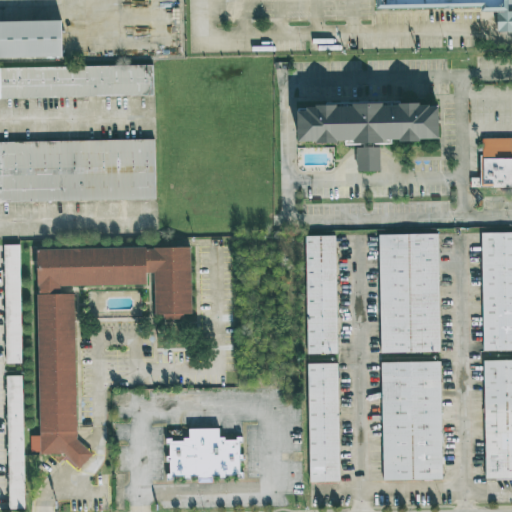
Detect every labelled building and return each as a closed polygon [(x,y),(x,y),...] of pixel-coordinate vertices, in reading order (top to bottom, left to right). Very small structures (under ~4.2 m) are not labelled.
[(376,0),(376,8),(497,8),(497,31),(511,30),(511,12),(510,0),(376,0)] [(0,57),(60,57),(60,20),(0,20),(0,57)] [(0,71),(153,69),(154,99),(0,101),(0,71)] [(438,103),(297,104),(297,142),(438,140),(438,103)] [(0,145),(155,144),(155,203),(0,205),(0,145)] [(511,154),(479,155),(479,187),(511,187),(511,154)] [(482,237),(511,236),(511,355),(484,356),(482,237)] [(380,239),(439,239),(439,356),(381,357),(380,239)] [(306,241),(336,240),(339,357),(309,358),(306,241)] [(18,246),(3,246),(4,363),(19,363),(18,246)] [(36,253),(195,250),(197,326),(152,327),(151,291),(75,292),(78,443),(92,457),(79,471),(67,459),(59,466),(51,457),(46,462),(40,460),(36,253)] [(187,336),(156,338),(157,350),(188,347),(187,336)] [(484,366),(511,365),(511,483),(486,484),(484,366)] [(381,367),(441,366),(443,485),(383,486),(381,367)] [(308,368),(338,368),(341,486),(311,487),(308,368)] [(5,376),(7,510),(23,510),(21,376),(5,376)] [(166,441),(167,478),(241,477),(240,439),(218,439),(218,429),(186,429),(187,440),(166,441)]
